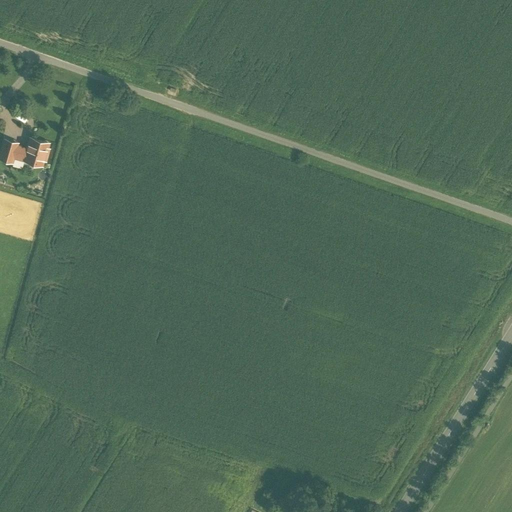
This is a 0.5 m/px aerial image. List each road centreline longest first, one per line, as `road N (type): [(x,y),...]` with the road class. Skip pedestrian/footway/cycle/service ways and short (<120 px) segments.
road 1 (unclassified): [(511,225),(0,43)]
road 2 (tertiary): [(511,332),(399,511)]
